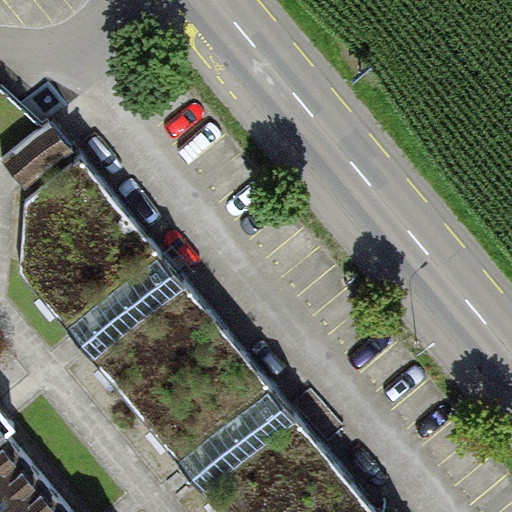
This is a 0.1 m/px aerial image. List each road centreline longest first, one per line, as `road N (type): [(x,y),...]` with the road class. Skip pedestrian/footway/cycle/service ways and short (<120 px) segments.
road 1 (residential): [(69,60),(139,156),(460,511)]
road 2 (primary): [(511,354),(214,0)]
